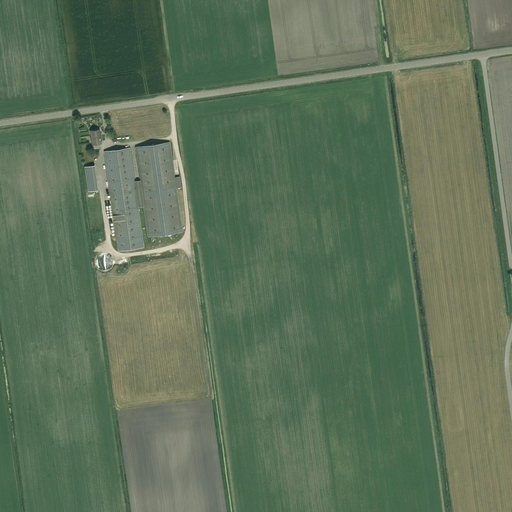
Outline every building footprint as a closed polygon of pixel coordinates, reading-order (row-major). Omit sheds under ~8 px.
[(147,132),(146,123),(134,124),(136,140),(142,139),(141,133),(147,132)] [(99,129),(90,131),(91,137),(90,138),(91,142),(92,142),(92,145),(101,144),(101,141),(102,141),(101,136),(100,136),(99,129)] [(144,247),(138,207),(143,206),(148,237),(148,236),(148,237),(182,232),(183,232),(176,188),(181,187),(179,177),(175,177),(170,142),(169,142),(136,147),(135,147),(140,185),(135,186),(130,148),(129,148),(104,151),(105,156),(104,156),(113,219),(114,219),(114,221),(113,221),(118,251),(144,247)] [(98,190),(94,165),(84,167),(88,191),(98,190)] [(97,266),(99,269),(101,270),(104,271),(107,270),(110,269),(112,266),(113,263),(113,260),(112,257),(110,255),(107,254),(104,253),(101,254),(98,256),(97,258),(96,261),(96,264),(97,266)]
